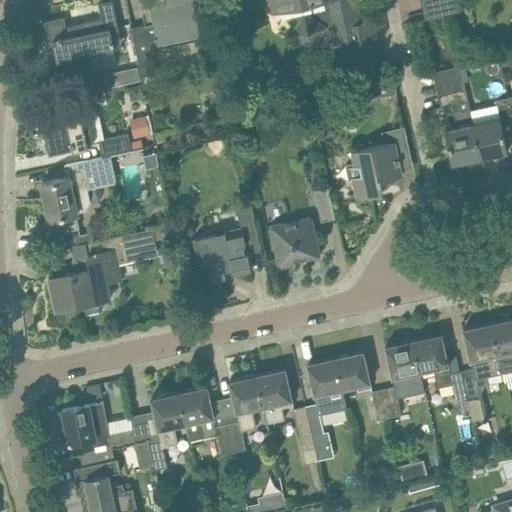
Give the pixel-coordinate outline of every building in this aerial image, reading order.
[(42,21),(47,44),(54,43),(57,60),(122,46),(117,19),(112,0),(109,0),(98,2),(102,17),(66,25),(64,16),(42,21)] [(153,49),(203,38),(195,4),(194,0),(149,0),(151,6),(146,7),(143,11),(146,23),(130,26),(135,46),(142,76),(158,73),(155,59),(153,49)] [(336,42),(348,40),(354,70),(381,64),(371,20),(360,23),(354,0),(273,0),(275,8),(294,4),(298,21),(292,32),(313,45),(320,35),(334,32),(336,42)] [(424,0),(428,12),(457,6),(456,0),(424,0)] [(511,54),(502,57),(503,65),(511,63),(511,54)] [(463,77),(460,65),(433,71),(435,83),(463,77)] [(129,68),(112,72),(115,85),(132,81),(129,68)] [(466,88),(463,77),(435,83),(438,95),(466,88)] [(394,79),(374,84),(357,88),(360,100),(397,92),(394,79)] [(129,92),(137,97),(143,96),(141,83),(128,86),(129,92)] [(452,104),(457,126),(446,129),(453,162),(480,156),(470,110),(471,110),(466,88),(438,95),(440,106),(452,104)] [(498,104),(471,110),(470,110),(480,156),(508,150),(504,134),(511,132),(511,114),(506,90),(496,93),(498,104)] [(93,141),(99,139),(103,138),(98,111),(94,92),(75,96),(79,115),(43,122),(50,152),(56,150),(69,148),(93,143),(93,141)] [(151,134),(147,117),(129,120),(133,138),(151,134)] [(103,156),(132,150),(130,142),(128,133),(103,138),(99,139),(103,156)] [(142,140),(130,142),(132,150),(143,147),(142,140)] [(352,150),(355,165),(361,164),(364,175),(352,178),(357,197),(383,191),(380,181),(382,180),(381,175),(388,173),(389,177),(402,174),(395,140),(352,150)] [(144,154),(146,167),(159,165),(157,152),(144,154)] [(88,187),(97,185),(103,183),(97,157),(91,159),(84,160),(64,164),(67,176),(42,182),(49,218),(55,217),(58,231),(67,229),(79,227),(76,213),(75,210),(85,208),(90,200),(88,187)] [(322,220),(335,217),(328,186),(315,189),(322,220)] [(251,201),(236,205),(240,222),(255,219),(251,201)] [(314,238),(310,219),(310,218),(272,226),(277,244),(281,263),(313,256),(309,239),(314,238)] [(92,240),(87,241),(90,253),(88,254),(91,267),(76,270),(50,276),(57,309),(64,308),(64,310),(76,307),(75,305),(111,297),(108,281),(119,278),(117,267),(116,262),(143,257),(141,246),(157,243),(154,226),(107,236),(92,240)] [(199,264),(205,262),(208,279),(226,275),(225,272),(233,270),(234,273),(251,269),(247,250),(243,232),(242,232),(241,227),(225,230),(226,234),(218,235),(217,232),(194,237),(195,244),(199,264)] [(69,237),(71,245),(87,241),(92,240),(91,232),(81,234),(69,237)] [(168,250),(164,256),(165,264),(171,268),(181,266),(178,248),(168,250)] [(511,316),(492,321),(503,373),(511,370),(511,316)] [(463,328),(465,334),(472,368),(461,370),(468,398),(480,396),(478,390),(482,389),(488,379),(488,376),(503,373),(492,321),(463,328)] [(453,383),(461,419),(472,416),(468,398),(461,370),(450,373),(442,333),(413,339),(420,371),(436,368),(440,386),(453,383)] [(420,371),(413,339),(385,345),(393,382),(407,379),(406,374),(420,371)] [(364,350),(335,356),(337,362),(343,388),(358,385),(359,390),(372,387),(368,369),(364,350)] [(335,356),(307,362),(309,369),(312,382),(316,400),(316,403),(319,413),(347,406),(343,388),(337,362),(335,356)] [(285,367),(258,373),(259,380),(265,406),(268,422),(284,418),(281,407),(294,404),(290,387),(285,367)] [(239,422),(228,424),(234,451),(244,449),(240,430),(256,427),(252,409),(265,406),(259,380),(258,373),(229,380),(231,386),(233,395),(239,422)] [(89,400),(118,399),(117,381),(89,382),(89,400)] [(208,384),(180,391),(181,397),(187,423),(191,439),(202,437),(218,433),(222,454),(234,451),(228,424),(217,427),(211,400),(208,384)] [(390,417),(402,414),(396,385),(383,388),(390,417)] [(390,417),(383,388),(372,390),(379,419),(390,417)] [(143,412),(130,415),(130,416),(132,429),(134,442),(149,438),(151,449),(151,450),(155,469),(166,466),(162,446),(176,443),(173,426),(187,423),(181,397),(180,391),(151,397),(153,403),(154,410),(160,436),(154,437),(153,433),(148,435),(143,412)] [(66,426),(59,427),(62,440),(69,439),(70,442),(75,441),(89,438),(93,437),(95,444),(106,442),(108,448),(134,442),(132,429),(130,416),(114,419),(107,421),(103,400),(89,403),(62,409),(66,426)] [(316,403),(305,405),(311,434),(318,459),(334,456),(328,430),(322,432),(319,413),(316,403)] [(305,405),(293,408),(305,463),(318,460),(318,459),(311,434),(305,405)] [(490,447),(479,449),(481,460),(492,458),(490,447)] [(117,458),(74,467),(77,481),(86,479),(92,511),(136,511),(132,488),(124,490),(123,482),(112,485),(109,473),(119,471),(117,458)] [(438,476),(412,484),(414,491),(440,483),(438,476)] [(259,502),(247,505),(248,511),(256,511),(285,506),(282,491),(258,496),(259,502)] [(511,511),(511,500),(497,505),(498,509),(488,511),(511,511)]
